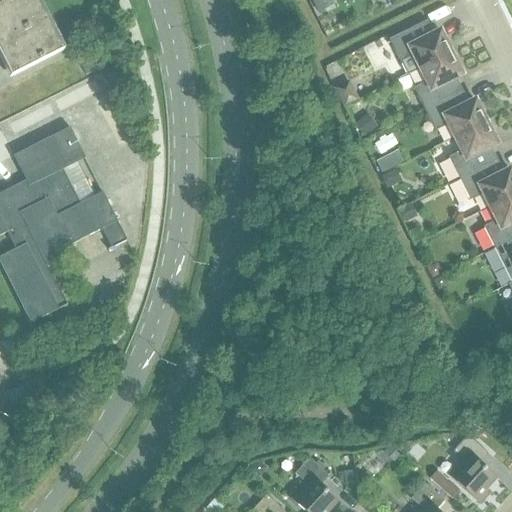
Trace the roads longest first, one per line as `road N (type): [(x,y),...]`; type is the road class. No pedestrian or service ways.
road 1 (secondary): [(159,0),(178,52),(188,119),(189,208),(163,325),(124,410),(45,511)]
road 2 (secondary): [(108,511),(150,461),(226,298),(243,218),(243,67),(226,0)]
